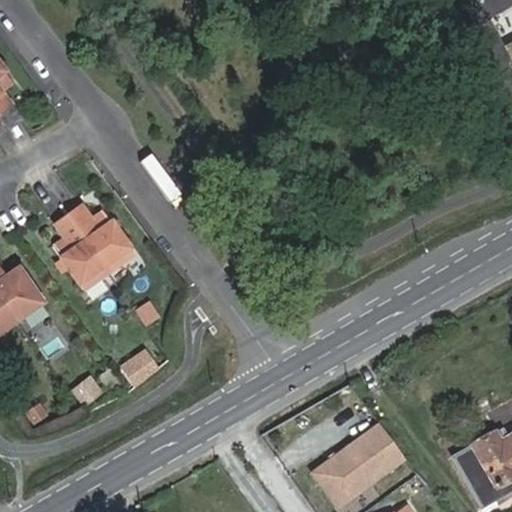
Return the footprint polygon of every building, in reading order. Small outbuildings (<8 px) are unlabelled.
[(0,116),(12,107),(13,106),(4,93),(13,85),(0,68),(0,116)] [(68,215),(107,271),(133,253),(103,211),(92,219),(81,205),(68,215)] [(83,287),(107,271),(68,215),(56,224),(65,237),(53,246),(62,257),(60,264),(67,265),(83,287)] [(0,268),(0,296),(15,317),(41,297),(16,263),(3,272),(0,268)] [(0,296),(0,328),(15,317),(0,296)] [(142,357),(122,366),(130,382),(150,372),(142,357)] [(87,407),(107,392),(93,374),(73,389),(87,407)] [(34,424),(51,417),(44,401),(27,409),(34,424)] [(399,459),(373,422),(306,473),(335,510),(399,459)] [(483,505),(511,489),(511,435),(501,441),(498,435),(457,457),(483,505)]
